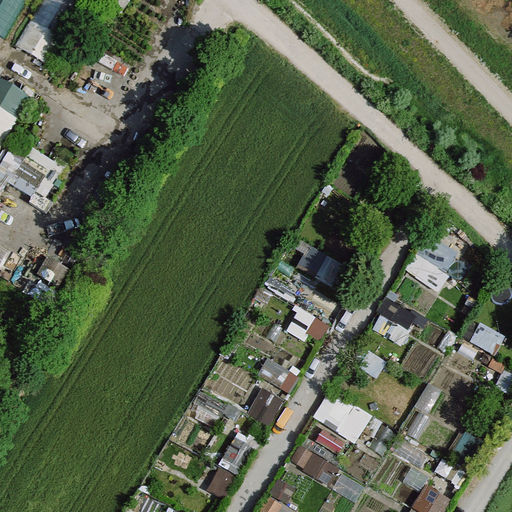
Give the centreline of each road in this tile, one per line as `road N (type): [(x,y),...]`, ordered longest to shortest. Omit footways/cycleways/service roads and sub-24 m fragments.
road 1 (track): [(439,182),(238,511)]
road 2 (track): [(0,58),(116,130),(225,0)]
road 3 (track): [(439,182),(242,0)]
road 4 (track): [(511,107),(406,0)]
